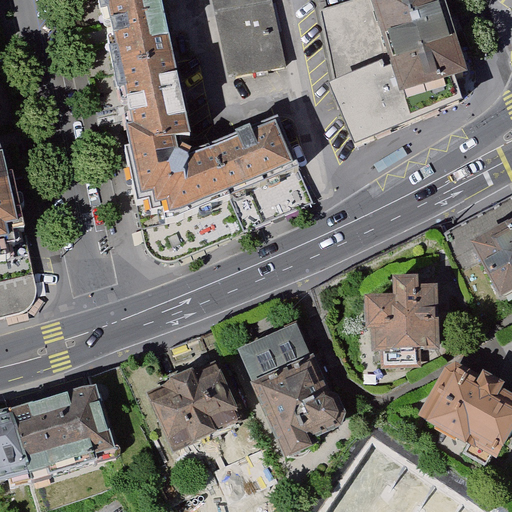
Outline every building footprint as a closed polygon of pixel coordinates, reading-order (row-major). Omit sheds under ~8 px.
[(110,0),(127,74),(176,63),(161,0),(110,0)] [(213,0),(217,17),(273,5),(271,0),(213,0)] [(405,97),(374,0),(322,16),(331,87),(358,149),(461,104),(453,82),(405,97)] [(466,78),(440,0),(375,0),(374,0),(405,97),(453,82),(466,78)] [(273,5),(217,17),(231,85),(288,73),(273,5)] [(130,134),(135,154),(187,142),(194,140),(176,63),(127,74),(141,132),(130,134)] [(220,149),(249,235),(315,207),(276,125),(220,149)] [(182,264),(249,235),(220,149),(200,157),(189,152),(187,142),(135,154),(127,155),(148,248),(152,256),(157,261),(165,266),(173,266),(182,264)] [(0,186),(9,185),(0,146),(0,186)] [(36,292),(9,185),(0,186),(0,323),(21,319),(30,313),(36,302),(36,292)] [(511,199),(462,226),(500,297),(511,290),(511,199)] [(393,287),(364,287),(364,320),(372,320),(372,345),(382,345),(382,367),(423,367),(422,347),(439,347),(438,280),(419,280),(419,269),(393,269),(393,287)] [(299,318),(235,345),(281,452),(345,425),(299,318)] [(165,384),(146,392),(171,451),(240,421),(214,361),(193,370),(189,359),(159,371),(165,384)] [(456,373),(428,423),(499,462),(511,437),(511,400),(503,396),(509,386),(486,374),(479,386),(456,373)] [(107,388),(23,413),(44,479),(129,456),(107,388)] [(0,490),(44,479),(23,413),(0,418),(0,490)]
